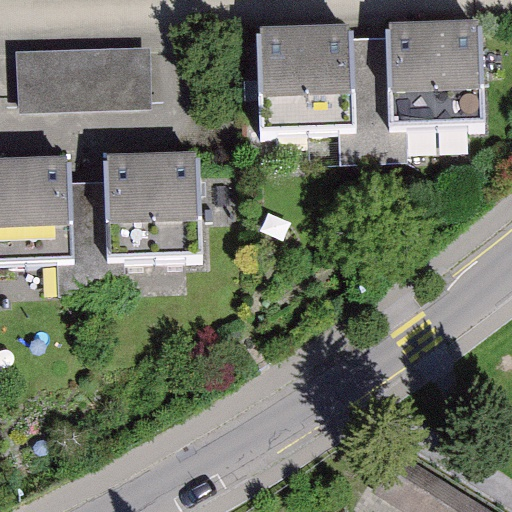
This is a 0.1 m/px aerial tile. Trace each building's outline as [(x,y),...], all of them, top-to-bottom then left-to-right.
[(493,47),(399,51),(402,141),(497,137),(493,47)] [(365,52),(268,56),(273,147),(369,143),(365,52)] [(158,62),(32,67),(34,124),(160,119),(158,62)] [(201,172),(113,176),(117,271),(206,267),(201,172)] [(87,178),(0,182),(0,277),(92,273),(87,178)]
